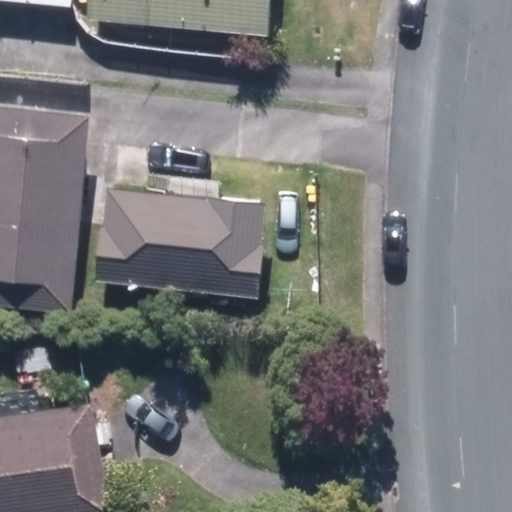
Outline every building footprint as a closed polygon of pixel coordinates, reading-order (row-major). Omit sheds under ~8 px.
[(275,0),(104,0),(104,8),(275,16),(275,0)] [(92,112),(0,102),(0,282),(75,289),(92,112)] [(283,191),(114,180),(108,283),(276,294),(283,191)] [(94,396),(0,407),(0,511),(8,511),(107,500),(94,396)] [(210,511),(210,492),(142,494),(141,511),(210,511)]
